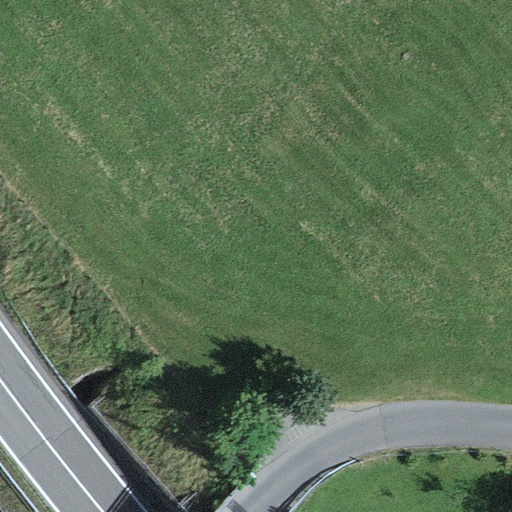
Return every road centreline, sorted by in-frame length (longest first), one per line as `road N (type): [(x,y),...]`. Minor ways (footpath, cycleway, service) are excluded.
road 1 (residential): [(272,481),(317,448),(360,433),(511,427)]
road 2 (trunk): [(101,511),(0,380)]
